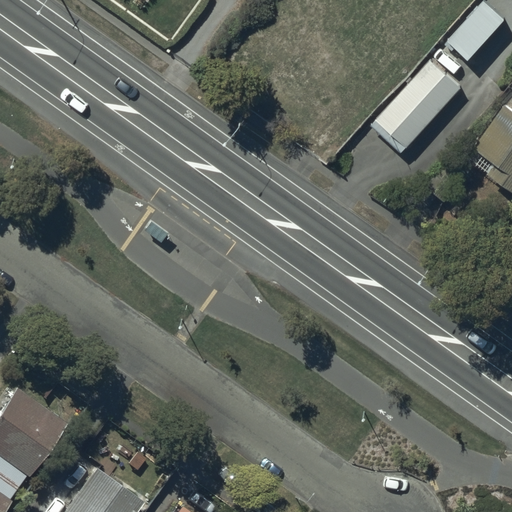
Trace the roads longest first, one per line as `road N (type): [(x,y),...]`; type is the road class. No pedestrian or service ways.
road 1 (secondary): [(0,20),(511,384)]
road 2 (residential): [(364,511),(0,249)]
